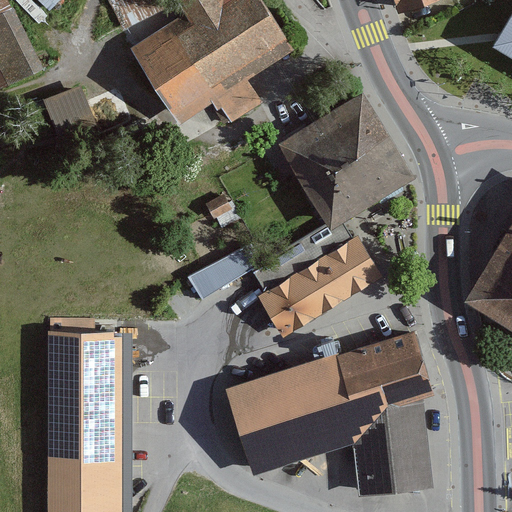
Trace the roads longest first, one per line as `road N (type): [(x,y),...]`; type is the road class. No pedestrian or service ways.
road 1 (secondary): [(435,158),(445,295),(470,385),(481,511)]
road 2 (residential): [(306,511),(216,469),(190,437),(193,337)]
